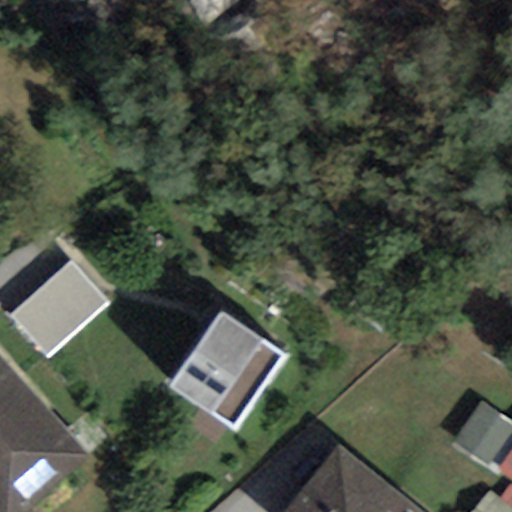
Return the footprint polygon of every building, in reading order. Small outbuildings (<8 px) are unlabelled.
[(107,300),(69,258),(7,313),(44,356),(107,300)] [(217,305),(167,375),(230,421),(281,351),(217,305)] [(0,511),(3,511),(75,450),(0,365),(0,511)] [(460,451),(496,469),(511,437),(511,416),(485,403),(460,451)] [(412,511),(337,451),(287,511),(412,511)] [(511,511),(511,472),(485,511),(511,511)]
